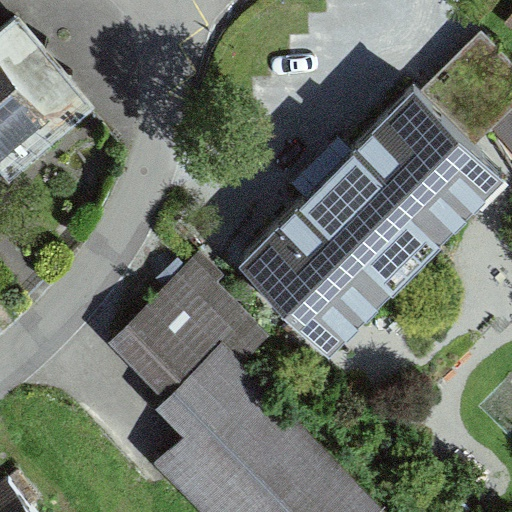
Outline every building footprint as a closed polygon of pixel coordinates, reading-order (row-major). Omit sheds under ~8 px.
[(423,85),(478,140),(511,106),(511,54),(482,25),(423,85)] [(0,146),(49,105),(0,48),(0,146)] [(415,78),(240,255),(330,343),(505,166),(478,140),(423,85),(415,78)] [(225,272),(201,248),(109,337),(164,394),(161,396),(157,400),(184,429),(155,457),(158,460),(208,511),(394,511),(244,358),(271,333),(218,278),(225,272)] [(0,511),(41,511),(8,468),(0,474),(0,511)]
